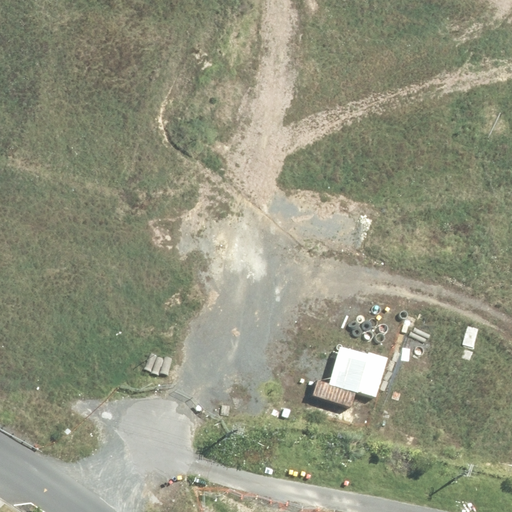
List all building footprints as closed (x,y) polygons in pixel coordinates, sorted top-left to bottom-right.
[(400,90),(425,0),(372,0),(351,77),(400,90)] [(511,121),(511,37),(501,34),(479,112),(511,121)] [(464,108),(479,60),(437,47),(422,95),(464,108)] [(472,345),(484,292),(414,276),(388,388),(428,398),(426,405),(459,413),(464,390),(479,393),(489,349),(472,345)] [(503,470),(511,425),(436,410),(427,455),(503,470)]
